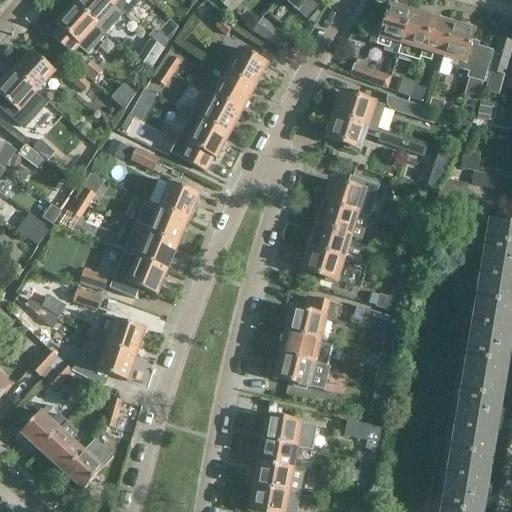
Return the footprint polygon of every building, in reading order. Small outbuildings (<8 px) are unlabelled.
[(115,6),(107,0),(80,0),(75,6),(97,26),(96,27),(104,33),(109,38),(117,29),(104,18),(114,7),(115,6)] [(107,0),(115,6),(114,7),(127,19),(134,11),(122,0),(107,0)] [(232,15),(233,14),(245,0),(224,0),(221,4),(232,15)] [(285,0),(306,18),(321,2),(318,0),(285,0)] [(75,6),(57,26),(60,29),(52,38),(71,55),(78,47),(86,54),(104,33),(96,27),(97,26),(75,6)] [(389,43),(401,46),(411,13),(389,6),(386,17),(383,16),(379,28),(382,29),(377,46),(388,49),(389,43)] [(431,19),(411,13),(401,46),(411,49),(409,55),(420,58),(431,19)] [(453,25),(431,19),(420,58),(430,62),(432,56),(443,59),(453,25)] [(226,38),(233,29),(222,20),(214,28),(226,38)] [(262,20),(254,33),(253,34),(279,51),(288,37),(262,20)] [(154,60),(155,58),(169,35),(160,29),(156,35),(141,23),(133,32),(141,38),(140,40),(149,47),(144,54),(154,60)] [(469,73),(467,79),(483,83),(492,52),(473,47),(474,43),(471,42),(474,32),(453,25),(443,59),(453,62),(451,68),(469,73)] [(511,42),(499,39),(484,92),(499,96),(511,51),(511,42)] [(240,50),(227,74),(255,89),(268,65),(240,50)] [(32,54),(14,73),(36,93),(55,72),(47,65),(46,66),(32,54)] [(165,89),(181,64),(172,59),(156,83),(165,89)] [(95,81),(102,73),(91,63),(84,71),(95,81)] [(354,66),(350,78),(374,87),(378,74),(354,66)] [(36,93),(14,73),(0,89),(0,96),(10,106),(10,107),(18,114),(36,93)] [(255,89),(227,74),(214,97),(242,112),(255,89)] [(83,95),(91,87),(79,76),(72,84),(83,95)] [(402,82),(398,95),(422,103),(426,91),(402,82)] [(384,108),(374,104),(342,93),(334,116),(378,131),(385,110),(383,110),(384,108)] [(242,112),(214,97),(201,120),(229,135),(242,112)] [(416,120),(427,124),(431,111),(388,97),(388,98),(387,103),(388,109),(390,111),(395,114),(416,120)] [(492,105),(481,103),(477,120),(489,122),(492,105)] [(28,144),(41,156),(51,145),(18,115),(10,124),(24,138),(26,136),(30,140),(28,144)] [(216,160),(229,135),(201,120),(193,116),(171,154),(206,173),(214,158),(216,160)] [(378,131),(334,116),(327,139),(359,150),(364,135),(380,140),(379,145),(409,155),(413,144),(378,132),(378,131)] [(0,141),(0,156),(2,158),(9,148),(0,141)] [(45,162),(40,158),(41,156),(28,144),(25,146),(18,156),(38,171),(45,162)] [(160,161),(136,150),(131,162),(154,173),(160,161)] [(462,169),(480,170),(480,157),(463,156),(462,169)] [(0,183),(4,187),(11,176),(0,169),(0,168),(0,183)] [(471,188),(511,194),(511,179),(473,173),(471,188)] [(331,181),(324,204),(357,215),(364,192),(331,181)] [(430,218),(461,224),(468,186),(445,182),(430,218)] [(169,184),(158,210),(187,222),(198,197),(169,184)] [(86,191),(79,203),(88,210),(96,197),(86,191)] [(79,203),(71,216),(80,222),(88,210),(79,203)] [(369,219),(357,215),(324,204),(317,227),(350,237),(362,241),(369,219)] [(187,222),(158,210),(148,234),(177,247),(187,222)] [(40,245),(52,229),(31,212),(18,229),(40,245)] [(511,229),(489,226),(441,511),(482,511),(511,334),(511,229)] [(350,237),(317,227),(310,249),(343,260),(350,237)] [(177,247),(148,234),(138,259),(167,271),(177,247)] [(343,260),(310,249),(303,272),(336,283),(343,260)] [(167,271),(138,259),(126,285),(135,289),(136,288),(156,296),(167,271)] [(104,293),(109,280),(84,272),(80,285),(104,293)] [(97,313),(102,299),(77,291),(73,305),(97,313)] [(400,316),(404,304),(380,296),(375,309),(400,316)] [(341,309),(307,300),(303,314),(292,311),(286,334),(319,343),(325,322),(337,326),(341,309)] [(38,310),(39,307),(32,304),(29,309),(21,318),(38,335),(46,326),(54,330),(59,322),(54,319),(38,310)] [(0,311),(0,326),(7,333),(14,325),(0,311)] [(369,312),(365,323),(364,325),(396,335),(400,322),(369,312)] [(114,320),(108,339),(101,337),(98,346),(135,358),(144,332),(123,324),(123,323),(114,320)] [(319,343),(286,334),(281,357),(314,365),(326,368),(331,345),(319,343)] [(135,358),(98,346),(95,345),(92,355),(101,359),(95,375),(104,378),(105,377),(126,384),(135,358)] [(41,379),(58,360),(47,350),(30,369),(41,379)] [(314,365),(281,357),(275,380),(293,385),(292,388),(305,392),(306,389),(308,389),(314,365)] [(56,393),(73,374),(63,365),(46,383),(56,393)] [(400,381),(390,379),(392,373),(377,369),(372,391),(396,397),(400,381)] [(0,378),(0,398),(4,394),(5,395),(11,388),(0,378)] [(112,400),(110,408),(104,428),(115,431),(119,416),(133,420),(136,409),(122,405),(123,403),(112,400)] [(20,436),(36,450),(56,429),(39,413),(33,420),(34,421),(20,436)] [(266,419),(262,442),(296,449),(300,425),(266,419)] [(382,429),(347,422),(344,438),(367,442),(363,461),(375,464),(382,429)] [(56,429),(36,450),(51,464),(71,443),(56,429)] [(296,449),(262,442),(258,465),(301,474),(302,465),(293,463),(296,449)] [(71,443),(51,464),(67,478),(91,451),(82,443),(77,448),(71,443)] [(91,451),(67,478),(83,493),(96,477),(97,478),(103,472),(90,460),(94,454),(91,451)] [(304,474),(301,474),(258,465),(253,488),(300,497),(304,474)] [(373,488),(375,476),(359,473),(357,485),(373,488)] [(373,488),(357,485),(356,495),(371,498),(373,488)] [(297,511),(300,497),(253,488),(249,511),(297,511)]
